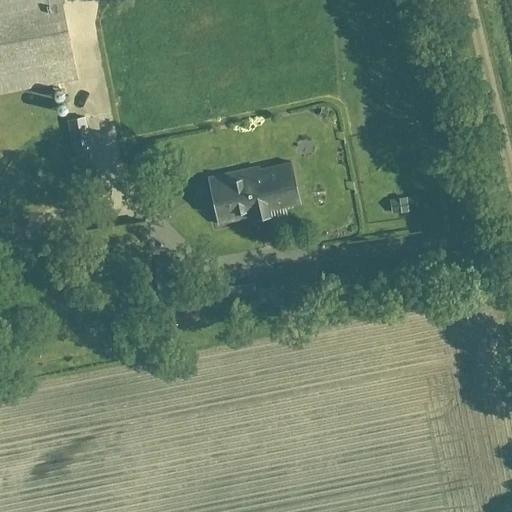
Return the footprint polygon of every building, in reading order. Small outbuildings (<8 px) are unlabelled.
[(0,0),(0,94),(71,82),(55,0),(0,0)] [(0,136),(0,188),(88,173),(79,123),(0,136)] [(209,172),(219,227),(300,212),(290,158),(209,172)] [(82,233),(88,264),(151,253),(146,222),(82,233)] [(230,292),(233,314),(299,305),(296,283),(230,292)]
